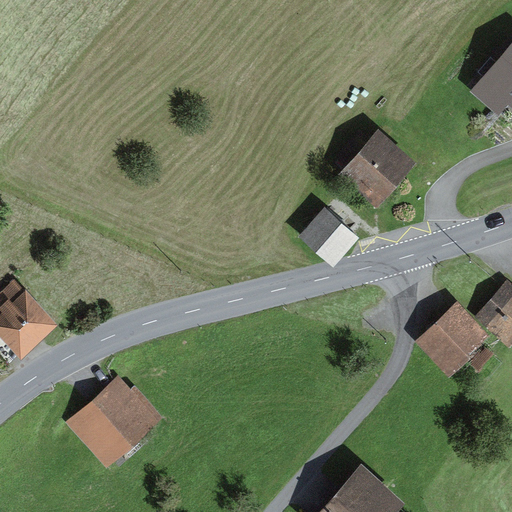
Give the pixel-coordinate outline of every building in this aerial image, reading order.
[(511,48),(477,89),(498,107),(507,96),(511,100),(511,48)] [(377,126),(345,162),(378,192),(410,156),(377,126)] [(306,224),(332,248),(355,224),(330,200),(306,224)] [(14,279),(0,291),(0,321),(18,343),(51,315),(18,276),(14,279)] [(511,279),(509,276),(481,305),(510,334),(511,331),(511,279)] [(421,333),(450,362),(489,323),(460,294),(421,333)] [(119,370),(72,411),(108,452),(154,411),(119,370)] [(361,461),(313,511),(376,511),(394,493),(361,461)]
